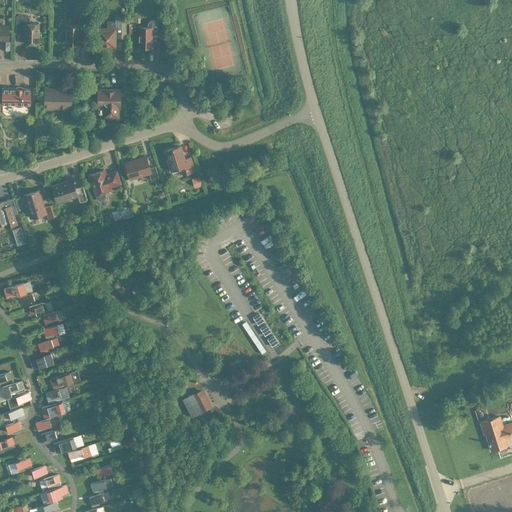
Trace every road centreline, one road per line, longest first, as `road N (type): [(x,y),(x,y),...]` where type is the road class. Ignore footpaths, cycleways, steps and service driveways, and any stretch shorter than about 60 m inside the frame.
road 1 (tertiary): [(444,511),(315,109)]
road 2 (residential): [(183,122),(173,80),(157,66),(0,64)]
road 3 (residential): [(0,180),(183,122)]
road 4 (unclassified): [(183,122),(207,143),(233,145),(315,109)]
